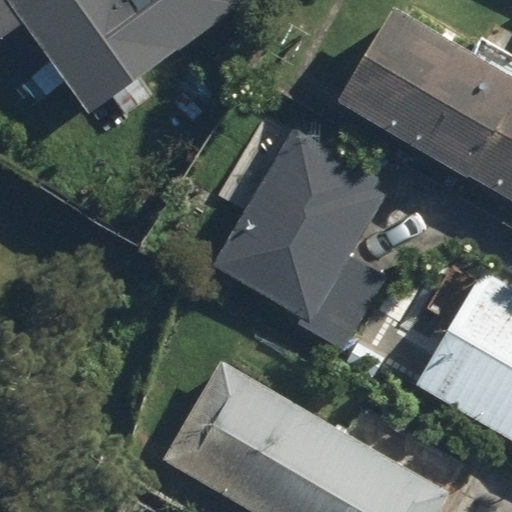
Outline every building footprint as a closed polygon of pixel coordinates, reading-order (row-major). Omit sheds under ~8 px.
[(0,0),(0,35),(18,23),(80,113),(242,4),(238,0),(0,0)] [(511,76),(387,4),(329,105),(511,210),(511,76)] [(371,184),(376,177),(289,123),(203,263),(306,326),(341,347),(385,276),(349,254),(387,194),(371,184)] [(511,284),(479,266),(421,370),(406,396),(511,455),(511,284)] [(436,511),(447,493),(210,355),(150,458),(242,511),(436,511)] [(167,511),(124,488),(110,511),(167,511)]
